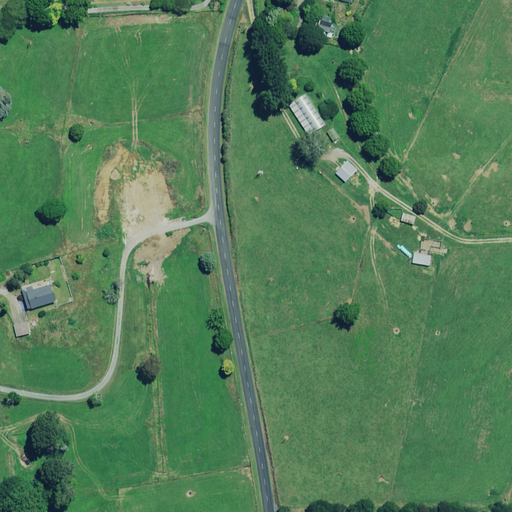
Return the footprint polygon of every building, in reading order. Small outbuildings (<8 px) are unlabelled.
[(337,20),(321,16),(317,35),(332,39),(337,20)] [(308,124),(314,132),(325,125),(305,94),(294,102),(308,124)] [(308,124),(294,102),(288,105),(303,128),(308,124)] [(338,138),(332,128),(326,133),(332,142),(338,138)] [(356,170),(347,161),(335,174),(345,182),(356,170)] [(414,217),(402,214),(400,221),(412,225),(414,217)] [(430,256),(413,254),(412,263),(428,266),(430,256)] [(54,302),(50,285),(26,292),(31,309),(54,302)] [(29,334),(26,323),(12,326),(15,337),(29,334)]
